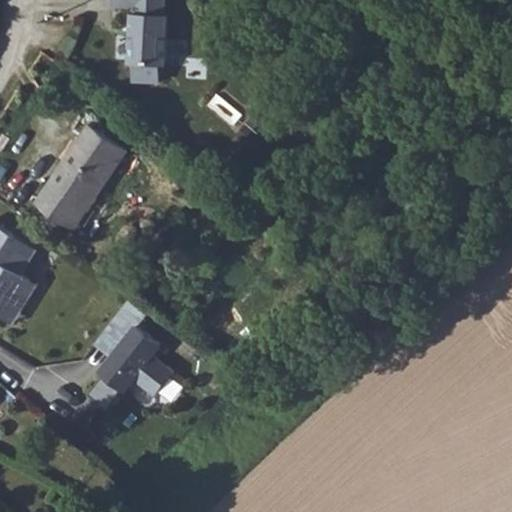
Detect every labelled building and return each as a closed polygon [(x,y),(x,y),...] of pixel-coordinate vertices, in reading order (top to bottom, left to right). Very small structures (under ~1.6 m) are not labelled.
[(114,0),(109,44),(114,45),(112,62),(139,65),(141,48),(146,49),(151,0),(114,0)] [(67,209),(121,127),(85,102),(30,180),(67,209)] [(0,277),(16,253),(11,250),(28,226),(0,203),(0,277)] [(0,299),(28,260),(16,253),(0,277),(0,299)] [(143,299),(125,285),(95,322),(113,335),(107,343),(95,358),(118,376),(128,365),(149,381),(168,357),(147,341),(155,330),(133,312),(143,299)] [(113,335),(95,322),(89,329),(107,343),(113,335)]
